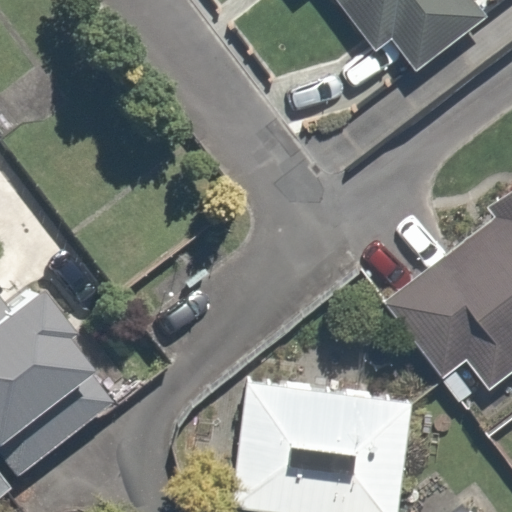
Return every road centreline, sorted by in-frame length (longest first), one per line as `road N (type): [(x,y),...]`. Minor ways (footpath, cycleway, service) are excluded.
road 1 (residential): [(334,229),(175,369),(132,441),(138,498),(149,511)]
road 2 (residential): [(156,0),(334,229)]
road 3 (residential): [(334,229),(511,80)]
